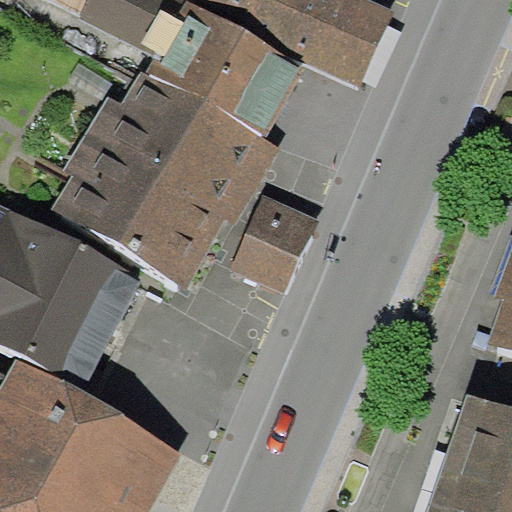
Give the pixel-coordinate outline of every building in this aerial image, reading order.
[(179,0),(234,33),(245,0),(179,0)] [(362,88),(383,20),(339,0),(245,0),(234,33),(230,44),(297,73),(362,88)] [(259,146),(297,73),(230,44),(169,18),(133,90),(113,79),(54,178),(61,186),(40,227),(179,302),(217,231),(230,234),(275,157),(259,146)] [(314,218),(265,196),(234,270),(280,294),(314,218)] [(0,256),(19,267),(30,247),(35,238),(0,218),(0,256)] [(500,304),(484,352),(511,361),(511,241),(492,301),(500,304)] [(0,362),(44,387),(96,278),(30,247),(19,267),(0,256),(0,362)] [(148,511),(173,463),(5,373),(0,382),(0,511),(148,511)] [(511,511),(511,419),(465,403),(427,511),(511,511)]
